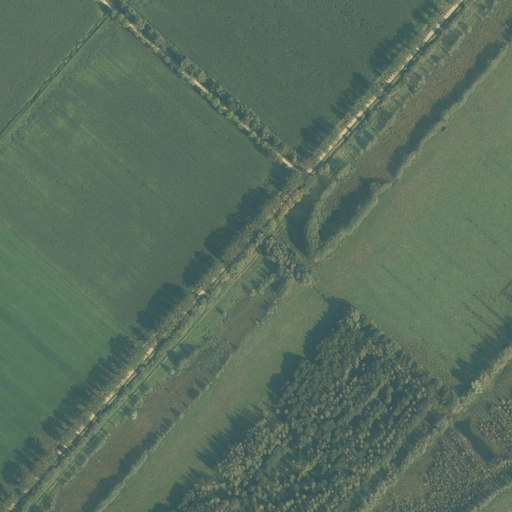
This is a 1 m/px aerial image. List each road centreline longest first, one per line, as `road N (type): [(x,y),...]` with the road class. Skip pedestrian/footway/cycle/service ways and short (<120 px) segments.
road 1 (track): [(8,511),(305,178)]
road 2 (track): [(100,0),(305,178)]
road 3 (track): [(305,178),(460,0)]
